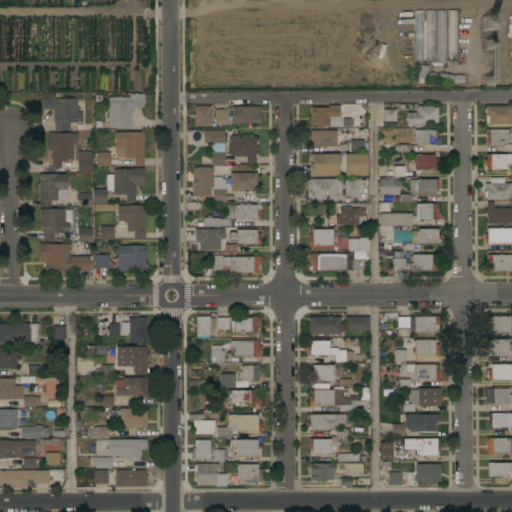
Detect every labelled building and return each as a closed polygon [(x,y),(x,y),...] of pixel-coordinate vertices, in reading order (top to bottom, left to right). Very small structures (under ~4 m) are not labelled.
[(424,61),(415,61),(415,10),(423,10),(424,61)] [(434,61),(426,61),(426,10),(434,10),(434,61)] [(445,60),(437,60),(437,10),(446,10),(445,60)] [(456,60),(448,60),(448,10),(457,10),(456,60)] [(455,76),(455,75),(460,75),(460,76),(464,75),(464,83),(453,83),(453,84),(445,84),(418,84),(417,65),(427,65),(427,74),(430,74),(430,73),(435,73),(435,74),(446,74),(453,75),(453,76),(455,76)] [(129,97),(129,94),(133,94),(135,93),(137,94),(144,94),(144,108),(137,108),(135,109),(133,108),(131,108),(132,114),(131,114),(131,127),(108,128),(107,97),(116,97),(118,96),(120,97),(129,97)] [(41,109),(41,94),(54,94),(54,99),(77,99),(77,112),(81,112),(81,122),(76,122),(69,122),(69,130),(54,130),(54,117),(53,117),(53,109),(41,109)] [(368,114),(362,114),(362,116),(359,116),(359,114),(350,114),(350,115),(344,115),(344,114),(342,114),(342,119),(348,119),(348,125),(341,125),(341,126),(333,126),(333,127),(330,127),(330,126),(310,126),(310,117),(310,107),(314,107),(314,108),(328,108),(328,105),(338,105),(338,104),(364,103),(368,107),(368,114)] [(194,126),(194,119),(193,119),(193,114),(194,114),(194,106),(210,106),(210,111),(212,111),(212,113),(211,113),(211,126),(194,126)] [(260,106),(260,124),(232,124),(232,123),(230,123),(230,120),(232,120),(232,106),(260,106)] [(437,106),(437,124),(426,124),(426,126),(406,126),(406,113),(416,113),(416,108),(417,108),(417,106),(437,106)] [(511,124),(488,124),(486,124),(486,116),(485,116),(485,106),(511,106),(511,124)] [(396,109),(396,121),(383,121),(383,109),(396,109)] [(227,123),(215,123),(214,110),(227,110),(227,123)] [(368,152),(363,152),(363,153),(350,153),(350,140),(358,140),(358,128),(368,128),(368,152)] [(489,145),(486,145),(486,129),(489,129),(489,130),(508,130),(508,139),(509,139),(509,143),(506,143),(506,145),(489,145)] [(141,132),(141,130),(144,130),(144,143),(143,143),(143,166),(134,166),(134,158),(124,158),(124,157),(120,157),(120,148),(114,148),(114,132),(141,132)] [(224,130),(224,143),(223,143),(223,152),(224,152),(224,166),(211,166),(210,153),(211,153),(211,143),(203,143),(203,130),(224,130)] [(336,130),(336,147),(326,147),(326,148),(323,148),(323,147),(310,147),(310,131),(336,130)] [(437,130),(437,145),(417,145),(417,140),(415,140),(415,130),(437,130)] [(51,149),(48,149),(48,132),(54,132),(54,133),(71,133),(77,133),(77,143),(74,143),(74,147),(73,147),(73,155),(72,155),(72,160),(67,160),(67,161),(61,161),(61,168),(51,168),(51,149)] [(256,137),(256,149),(255,149),(255,163),(246,163),(246,156),(230,156),(230,146),(228,146),(228,142),(230,142),(230,136),(238,136),(238,137),(256,137)] [(397,144),(397,145),(409,145),(409,153),(388,153),(388,144),(397,144)] [(77,151),(90,151),(91,172),(77,172),(77,151)] [(109,152),(110,166),(93,166),(93,157),(96,157),(96,152),(109,152)] [(309,176),(309,154),(338,154),(338,175),(309,176)] [(366,154),(366,175),(344,176),(344,154),(366,154)] [(511,154),(511,164),(505,164),(505,169),(499,169),(499,171),(492,171),(492,170),(486,170),(486,164),(483,164),(483,159),(486,159),(486,154),(511,154)] [(434,155),(434,158),(438,158),(438,170),(434,170),(434,169),(414,170),(414,167),(412,167),(412,158),(414,158),(414,155),(434,155)] [(404,166),(404,167),(406,167),(406,176),(404,176),(404,177),(393,177),(393,166),(404,166)] [(257,173),(257,191),(231,191),(225,191),(225,202),(212,202),(212,195),(192,195),(192,167),(213,167),(213,176),(222,176),(222,179),(229,179),(229,177),(230,177),(230,173),(257,173)] [(135,202),(125,202),(125,194),(113,194),(113,191),(107,191),(107,178),(112,178),(112,175),(113,175),(113,169),(129,169),(129,168),(144,168),(144,185),(135,185),(135,202)] [(56,174),(66,174),(66,201),(50,201),(50,207),(39,207),(39,174),(56,174)] [(486,190),(485,190),(484,184),(490,183),(489,178),(503,178),(503,183),(510,183),(510,184),(511,184),(511,191),(510,191),(511,199),(486,199),(486,197),(485,197),(485,191),(486,191),(486,190)] [(337,179),(337,180),(341,180),(341,200),(337,200),(337,201),(317,201),(317,202),(313,202),(313,201),(307,201),(307,180),(310,180),(310,179),(337,179)] [(359,179),(359,191),(362,191),(362,198),(351,198),(351,196),(344,196),(344,189),(342,189),(342,185),(344,185),(344,179),(359,179)] [(398,179),(398,195),(378,195),(378,179),(398,179)] [(438,191),(435,192),(435,194),(434,194),(434,195),(430,195),(430,196),(424,196),(424,194),(411,195),(411,202),(400,202),(400,201),(393,201),(393,197),(400,197),(399,194),(409,194),(409,180),(434,179),(437,179),(438,191)] [(106,189),(106,203),(92,203),(92,189),(106,189)] [(91,193),(91,207),(77,207),(77,193),(91,193)] [(511,224),(486,224),(486,202),(493,202),(493,208),(511,208),(511,224)] [(358,203),(358,208),(365,208),(365,216),(369,216),(369,227),(357,227),(357,225),(336,225),(336,218),(335,218),(335,215),(336,215),(339,215),(339,209),(340,209),(340,203),(358,203)] [(435,204),(435,203),(438,203),(438,216),(435,216),(435,226),(434,226),(434,221),(425,221),(425,219),(417,219),(417,225),(411,225),(411,226),(379,226),(379,214),(411,213),(411,220),(416,219),(416,204),(435,204)] [(204,227),(203,218),(207,218),(207,215),(212,215),(212,218),(219,218),(219,219),(224,219),(224,205),(256,205),(256,204),(261,204),(261,209),(259,209),(259,220),(256,220),(234,220),(234,226),(204,227)] [(144,205),(145,239),(133,240),(133,232),(126,232),(126,222),(123,222),(123,221),(117,221),(117,206),(127,206),(127,205),(144,205)] [(73,223),(69,223),(69,226),(70,226),(70,229),(69,229),(69,233),(53,233),(53,241),(43,241),(43,229),(41,229),(41,227),(40,227),(40,219),(39,219),(39,209),(64,209),(64,210),(72,210),(73,223)] [(113,226),(113,240),(99,240),(99,237),(94,237),(94,231),(99,231),(99,226),(113,226)] [(91,228),(91,242),(77,242),(77,228),(91,228)] [(511,228),(511,243),(484,244),(484,234),(487,234),(487,229),(511,228)] [(224,229),(224,239),(219,239),(219,250),(199,250),(199,243),(194,243),(194,229),(224,229)] [(312,229),(312,230),(332,229),(332,230),(338,229),(339,245),(308,246),(308,234),(308,229),(312,229)] [(437,229),(437,235),(441,235),(441,240),(437,240),(437,244),(418,244),(418,243),(413,243),(413,251),(402,251),(401,244),(410,244),(410,231),(417,231),(417,229),(437,229)] [(257,230),(257,233),(260,233),(260,245),(236,245),(236,252),(225,252),(225,244),(236,244),(236,241),(229,241),(229,232),(235,232),(235,233),(236,233),(236,230),(257,230)] [(391,242),(409,243),(409,232),(392,231),(391,242)] [(368,251),(347,251),(347,239),(358,239),(358,238),(368,238),(368,251)] [(40,244),(45,243),(45,244),(68,244),(68,257),(70,257),(70,256),(89,256),(90,270),(61,271),(61,272),(50,273),(50,270),(45,270),(44,262),(41,262),(41,260),(39,260),(39,254),(38,252),(40,250),(40,244)] [(145,245),(145,272),(127,272),(117,272),(117,245),(145,245)] [(363,259),(363,270),(311,271),(311,262),(308,262),(308,253),(316,253),(316,254),(349,254),(349,257),(351,259),(363,259)] [(109,268),(94,269),(94,255),(108,255),(109,268)] [(229,273),(229,269),(213,269),(213,255),(222,255),(222,257),(260,257),(260,265),(257,265),(257,273),(229,273)] [(435,255),(435,260),(438,260),(438,271),(410,271),(410,269),(409,269),(409,263),(410,263),(410,256),(411,256),(411,255),(435,255)] [(511,255),(511,271),(486,271),(486,255),(511,255)] [(405,258),(405,270),(392,270),(392,258),(405,258)] [(409,337),(397,337),(396,320),(394,320),(394,317),(387,317),(387,313),(397,313),(397,317),(409,317),(409,337)] [(492,316),(497,316),(497,317),(500,317),(500,316),(510,316),(510,327),(511,327),(511,335),(510,335),(510,334),(487,334),(487,325),(491,325),(491,322),(489,322),(487,320),(487,318),(488,316),(489,316),(492,316)] [(146,317),(146,343),(132,343),(132,341),(128,341),(128,333),(120,333),(120,322),(128,322),(128,317),(146,317)] [(210,336),(195,336),(195,317),(210,317),(210,336)] [(228,317),(228,330),(216,330),(216,318),(228,317)] [(251,317),(260,317),(260,328),(257,328),(257,333),(241,333),(241,335),(235,335),(235,333),(233,333),(233,329),(231,329),(231,321),(233,321),(233,317),(251,317)] [(340,317),(340,325),(342,325),(342,329),(340,329),(340,334),(308,334),(308,317),(340,317)] [(369,317),(369,330),(344,331),(344,317),(369,317)] [(438,317),(438,331),(435,332),(435,333),(414,333),(414,317),(438,317)] [(0,324),(38,324),(38,342),(0,342),(0,324)] [(119,336),(108,336),(108,324),(119,324),(119,336)] [(65,326),(65,340),(52,340),(52,326),(65,326)] [(359,338),(359,347),(343,347),(343,338),(359,338)] [(487,356),(487,352),(484,352),(484,346),(487,346),(487,339),(508,339),(508,344),(511,344),(511,352),(508,352),(508,356),(487,356)] [(257,340),(257,341),(262,341),(262,346),(260,346),(260,358),(251,358),(251,357),(234,357),(234,349),(229,349),(229,341),(257,340)] [(329,340),(329,348),(337,348),(337,350),(346,350),(346,351),(353,351),(353,362),(342,362),(342,367),(338,367),(338,362),(334,362),(334,354),(329,355),(306,355),(306,346),(309,346),(309,340),(329,340)] [(435,340),(435,344),(438,344),(438,356),(414,356),(414,340),(435,340)] [(210,345),(221,345),(221,351),(223,351),(223,363),(211,363),(210,345)] [(105,346),(105,354),(93,354),(86,354),(86,346),(105,346)] [(146,353),(148,353),(148,359),(146,359),(146,374),(134,375),(133,366),(116,367),(115,347),(135,346),(135,347),(146,347),(146,353)] [(0,347),(15,347),(15,352),(22,352),(22,364),(15,364),(15,368),(0,368),(0,347)] [(405,362),(393,362),(393,350),(405,350),(405,362)] [(435,364),(435,369),(438,369),(438,381),(414,381),(414,365),(435,364)] [(511,364),(511,372),(511,378),(511,380),(487,381),(487,370),(491,370),(491,364),(511,364)] [(39,365),(39,376),(28,376),(28,366),(39,365)] [(113,365),(113,376),(98,376),(98,369),(101,369),(101,365),(113,365)] [(260,365),(260,377),(257,377),(257,380),(239,381),(239,372),(241,372),(241,365),(260,365)] [(333,365),(333,381),(313,381),(313,378),(310,378),(309,370),(313,370),(313,365),(333,365)] [(234,388),(220,389),(219,374),(234,374),(234,388)] [(146,377),(146,396),(115,396),(115,379),(122,379),(122,378),(146,377)] [(0,378),(14,379),(14,386),(22,386),(22,400),(0,399),(0,378)] [(349,387),(338,387),(338,379),(349,379),(349,387)] [(398,379),(410,379),(410,387),(399,387),(398,379)] [(439,388),(439,395),(441,395),(441,402),(439,402),(439,406),(414,406),(414,412),(402,412),(402,404),(410,404),(410,390),(417,389),(417,388),(439,388)] [(508,389),(508,395),(511,395),(511,404),(485,404),(485,396),(487,396),(487,389),(508,389)] [(255,390),(255,394),(260,394),(260,406),(234,407),(234,404),(227,404),(227,390),(255,390)] [(343,390),(343,394),(348,394),(348,403),(333,403),(333,406),(313,406),(313,407),(309,407),(309,397),(313,397),(313,390),(343,390)] [(34,396),(34,397),(39,397),(39,406),(35,406),(35,407),(23,407),(23,396),(34,396)] [(113,396),(113,407),(101,407),(101,396),(113,396)] [(349,404),(349,401),(350,401),(350,398),(354,398),(354,401),(366,401),(366,412),(338,412),(338,404),(349,404)] [(217,413),(217,418),(210,418),(210,413),(195,413),(195,407),(204,407),(204,401),(223,401),(223,413),(217,413)] [(146,408),(146,428),(119,428),(119,409),(146,408)] [(0,409),(16,409),(16,410),(29,409),(29,417),(16,417),(16,428),(0,428),(0,409)] [(511,413),(511,428),(506,428),(506,427),(487,427),(487,413),(511,413)] [(352,414),(352,426),(333,426),(333,430),(309,431),(309,427),(306,427),(306,421),(309,421),(309,415),(352,414)] [(439,414),(439,422),(436,422),(436,431),(418,431),(418,432),(409,432),(409,430),(407,430),(407,427),(403,427),(404,436),(392,436),(392,424),(404,424),(404,414),(439,414)] [(193,434),(193,422),(188,422),(188,415),(202,415),(202,421),(214,421),(214,434),(193,434)] [(257,415),(257,421),(261,421),(261,431),(231,431),(231,437),(216,437),(216,427),(226,427),(226,424),(227,424),(227,415),(257,415)] [(8,458),(8,460),(5,460),(5,458),(0,458),(0,440),(10,440),(10,441),(26,441),(26,438),(20,438),(20,427),(34,427),(34,425),(40,425),(40,428),(47,428),(47,438),(35,438),(35,451),(34,451),(34,456),(18,456),(18,458),(8,458)] [(108,427),(108,438),(96,438),(96,437),(88,437),(88,427),(96,427),(108,427)] [(336,436),(336,428),(348,428),(348,436),(336,436)] [(439,438),(439,451),(436,451),(436,456),(417,456),(417,455),(415,455),(415,450),(403,450),(403,438),(439,438)] [(509,438),(511,438),(511,449),(508,449),(508,453),(487,453),(487,440),(487,438),(509,438)] [(330,439),(330,445),(338,445),(338,452),(336,452),(336,454),(318,454),(318,456),(313,456),(313,454),(309,454),(309,439),(330,439)] [(146,440),(146,447),(143,447),(143,450),(140,450),(140,458),(122,458),(122,457),(108,457),(108,440),(146,440)] [(210,459),(191,460),(191,452),(192,452),(192,448),(195,448),(195,440),(210,440),(210,459)] [(257,440),(257,445),(262,445),(262,449),(260,449),(260,457),(236,457),(236,448),(230,448),(230,440),(257,440)] [(392,461),(379,461),(379,443),(392,443),(392,461)] [(44,464),(44,447),(57,447),(58,464),(44,464)] [(224,450),(224,462),(213,462),(213,449),(224,450)] [(359,453),(359,461),(337,461),(337,454),(348,454),(348,453),(359,453)] [(112,458),(111,469),(94,468),(95,457),(112,458)] [(34,458),(41,458),(41,469),(23,469),(22,458),(34,458)] [(326,486),(326,480),(309,480),(309,464),(334,463),(334,471),(332,472),(332,478),(351,478),(351,486),(326,486)] [(511,463),(511,478),(508,478),(508,474),(507,474),(507,477),(487,477),(487,475),(486,475),(486,471),(487,471),(487,463),(511,463)] [(218,464),(218,472),(215,472),(215,474),(226,474),(226,487),(215,487),(215,485),(196,485),(195,464),(218,464)] [(257,464),(257,469),(261,469),(261,481),(257,481),(257,480),(237,480),(237,464),(257,464)] [(440,464),(440,482),(436,482),(415,482),(415,480),(414,480),(414,476),(415,476),(415,464),(440,464)] [(0,470),(48,470),(48,484),(34,484),(34,479),(27,479),(27,486),(0,486),(0,470)] [(107,470),(107,484),(93,484),(93,470),(107,470)] [(145,470),(145,476),(146,476),(146,480),(145,480),(145,486),(115,486),(115,470),(145,470)] [(401,486),(387,486),(387,472),(401,472),(401,486)]
